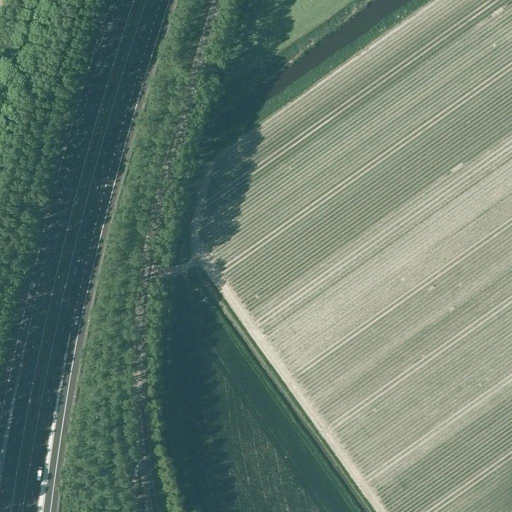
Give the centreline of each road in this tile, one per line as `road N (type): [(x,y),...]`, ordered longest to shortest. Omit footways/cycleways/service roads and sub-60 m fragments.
road 1 (tertiary): [(152,511),(138,374),(147,275),(219,0)]
road 2 (motorway): [(63,329),(153,0)]
road 3 (motorway): [(125,0),(38,317)]
road 4 (motorway): [(38,317),(4,511)]
road 5 (motorway): [(29,511),(63,329)]
road 6 (motorway): [(47,511),(65,380),(63,329)]
road 7 (motorway): [(38,317),(18,356),(0,439)]
